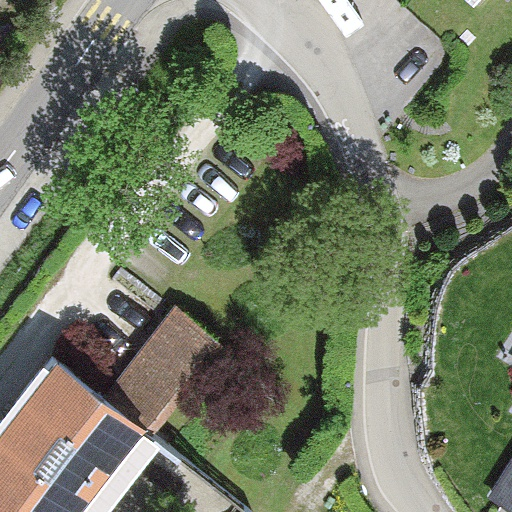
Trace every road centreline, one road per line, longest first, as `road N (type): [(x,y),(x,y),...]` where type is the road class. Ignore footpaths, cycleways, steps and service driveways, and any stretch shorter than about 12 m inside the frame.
road 1 (residential): [(265,0),(323,40),(386,220),(387,484),(414,511)]
road 2 (tertiary): [(123,0),(0,174)]
road 3 (unknown): [(386,220),(480,182),(511,146)]
